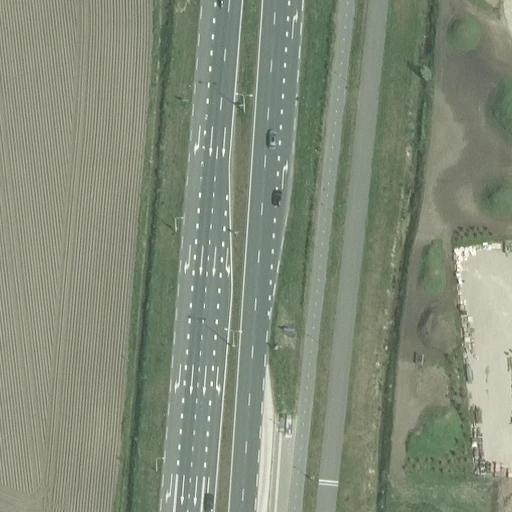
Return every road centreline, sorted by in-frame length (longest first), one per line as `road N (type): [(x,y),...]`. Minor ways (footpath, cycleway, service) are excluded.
road 1 (unclassified): [(377,0),(327,511)]
road 2 (primary): [(229,0),(187,511)]
road 3 (primary): [(240,511),(274,0)]
